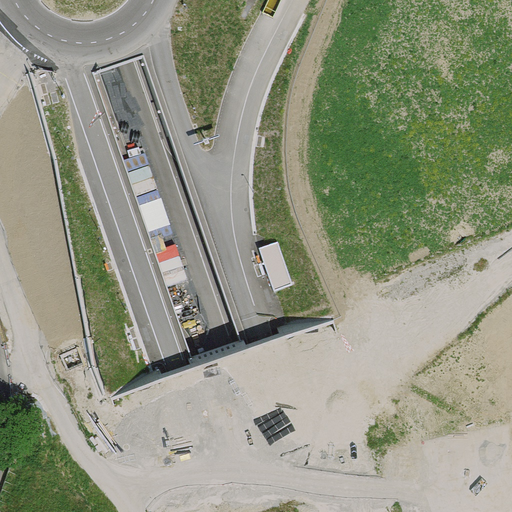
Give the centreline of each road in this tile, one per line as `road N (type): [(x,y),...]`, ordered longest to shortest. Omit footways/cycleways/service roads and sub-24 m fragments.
road 1 (primary): [(270,511),(94,0)]
road 2 (primary): [(48,33),(80,91),(227,511)]
road 3 (primary): [(315,511),(223,242)]
road 4 (motorway): [(223,242),(233,117),(283,0)]
road 5 (primary): [(223,242),(166,71),(153,1)]
road 6 (primary): [(48,33),(107,38),(153,1)]
